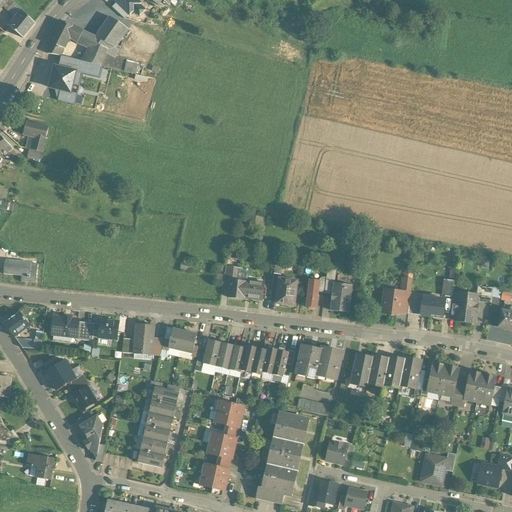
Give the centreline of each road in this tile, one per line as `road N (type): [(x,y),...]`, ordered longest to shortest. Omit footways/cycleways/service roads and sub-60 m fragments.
road 1 (residential): [(511,355),(0,292)]
road 2 (residential): [(0,334),(87,484)]
road 3 (residential): [(87,484),(100,480),(223,509)]
